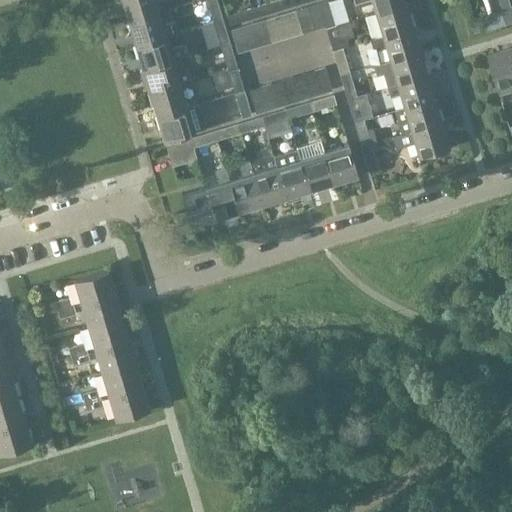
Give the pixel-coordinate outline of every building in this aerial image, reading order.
[(120,0),(126,19),(158,9),(170,5),(168,0),(120,0)] [(204,0),(211,20),(221,17),(215,0),(204,0)] [(277,11),(300,4),(298,0),(276,0),(273,1),(277,11)] [(326,0),(318,3),(324,23),(323,24),(324,26),(334,22),(326,0)] [(355,0),(370,0),(373,10),(404,0),(351,0),(352,1),(355,0)] [(404,0),(373,10),(380,34),(411,24),(404,0)] [(273,1),(251,8),(254,18),(277,11),(273,1)] [(313,27),(323,24),(324,23),(318,3),(318,1),(307,4),(313,27)] [(307,4),(295,7),(302,30),(313,27),(307,4)] [(302,30),(295,7),(284,11),(291,33),(302,30)] [(228,26),(254,18),(251,8),(225,15),(228,26)] [(158,9),(126,19),(133,43),(165,33),(177,29),(174,18),(161,22),(158,9)] [(280,37),(291,33),(284,11),(273,14),(280,37)] [(269,40),(280,37),(273,14),(262,17),(269,40)] [(221,17),(211,20),(218,44),(228,41),(221,17)] [(262,17),(251,21),(258,43),(269,40),(262,17)] [(324,26),(331,50),(347,45),(345,38),(352,36),(347,20),(344,21),(344,19),(334,22),(324,26)] [(240,24),(247,47),(258,43),(251,21),(240,24)] [(236,50),(247,47),(240,24),(229,27),(236,50)] [(411,24),(380,34),(368,37),(371,49),(384,45),(387,58),(418,48),(411,24)] [(169,46),(165,33),(133,43),(140,67),(181,54),(185,53),(182,42),(169,46)] [(236,65),(228,41),(218,44),(225,68),(236,65)] [(331,50),(338,75),(349,72),(342,48),(347,46),(347,45),(331,50)] [(498,92),(511,87),(511,50),(511,46),(486,53),(498,92)] [(418,48),(387,58),(370,63),(374,73),(390,68),(394,81),(426,72),(418,48)] [(184,67),(181,54),(140,67),(148,90),(179,81),(192,77),(188,66),(184,67)] [(231,86),(232,92),(243,88),(236,65),(225,68),(211,73),(216,90),(231,86)] [(325,65),(314,69),(321,91),(332,87),(325,65)] [(303,72),(310,94),(321,91),(314,69),(303,72)] [(299,97),(310,94),(303,72),(292,75),(299,97)] [(338,75),(345,98),(356,95),(349,72),(338,75)] [(426,72),(394,81),(402,105),(433,96),(426,72)] [(292,75),(281,78),(288,100),(299,97),(292,75)] [(281,78),(270,81),(276,104),(288,100),(281,78)] [(179,81),(148,90),(155,114),(187,105),(179,81)] [(259,85),(265,107),(276,104),(270,81),(259,85)] [(254,110),(265,107),(259,85),(248,88),(254,110)] [(243,88),(232,92),(240,117),(250,114),(243,88)] [(332,94),(308,101),(311,112),(335,104),(332,94)] [(356,95),(345,98),(352,121),(363,118),(356,95)] [(440,120),(433,96),(402,105),(409,129),(440,120)] [(308,101),(284,109),(287,119),(311,112),(308,101)] [(194,129),(187,105),(155,114),(162,138),(194,129)] [(284,109),(260,116),(263,126),(287,119),(284,109)] [(240,133),(263,126),(260,116),(236,123),(240,133)] [(370,142),(363,118),(352,121),(359,145),(370,142)] [(447,144),(440,120),(409,129),(389,135),(393,147),(412,141),(416,153),(447,144)] [(215,140),(240,133),(236,123),(212,131),(215,140)] [(212,131),(189,137),(192,147),(215,140),(212,131)] [(196,159),(192,147),(189,137),(164,145),(171,167),(196,159)] [(346,141),(322,148),(332,181),(356,174),(346,141)] [(378,168),(370,142),(359,145),(367,171),(378,168)] [(322,148),(299,156),(308,188),(332,181),(322,148)] [(285,195),(275,163),(271,151),(260,155),(263,166),(251,170),(261,202),(285,195)] [(299,156),(275,163),(285,195),(287,201),(301,197),(299,191),(308,188),(299,156)] [(261,202),(251,170),(248,159),(236,162),(240,173),(227,177),(237,210),(261,202)] [(216,180),(203,184),(213,217),(237,210),(227,177),(224,166),(212,169),(216,180)] [(189,224),(213,217),(203,184),(179,191),(189,224)] [(74,278),(81,301),(113,292),(106,268),(74,278)] [(81,301),(88,324),(120,315),(113,292),(81,301)] [(57,308),(74,303),(72,295),(55,300),(57,308)] [(77,312),(74,303),(57,308),(60,317),(77,312)] [(120,315),(88,324),(94,347),(127,338),(120,315)] [(134,361),(127,338),(94,347),(101,370),(134,361)] [(71,354),(87,349),(85,341),(68,345),(71,354)] [(0,349),(0,374),(9,372),(2,349),(0,349)] [(90,358),(87,349),(71,354),(73,363),(90,358)] [(134,361),(101,370),(108,393),(140,383),(134,361)] [(0,374),(0,400),(16,395),(9,372),(0,374)] [(147,407),(140,383),(108,393),(115,417),(147,407)] [(84,400),(101,395),(98,386),(82,391),(84,400)] [(16,395),(0,400),(0,425),(23,419),(16,395)] [(103,404),(101,395),(84,400),(87,409),(103,404)] [(0,451),(30,442),(23,419),(0,425),(0,451)] [(0,500),(4,510),(25,501),(17,483),(0,490),(0,500)]
